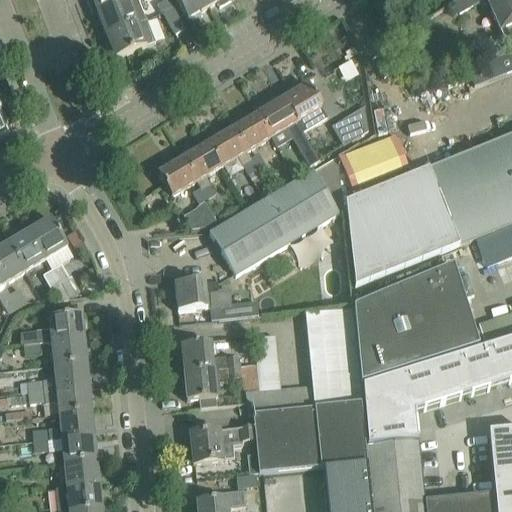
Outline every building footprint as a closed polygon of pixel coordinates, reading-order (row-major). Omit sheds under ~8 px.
[(90,0),(91,1),(86,3),(92,17),(96,16),(136,0),(90,0)] [(136,0),(96,16),(105,38),(145,23),(136,0)] [(209,10),(202,0),(173,0),(187,23),(209,10)] [(202,0),(209,10),(216,6),(219,10),(233,2),(231,0),(202,0)] [(511,0),(461,0),(453,5),(459,16),(485,1),(504,45),(511,41),(511,0)] [(172,10),(167,2),(157,8),(162,16),(172,10)] [(172,10),(162,16),(174,38),(185,32),(172,10)] [(111,63),(114,61),(115,62),(156,46),(146,23),(145,23),(105,38),(109,47),(105,48),(111,63)] [(474,90),(492,83),(492,84),(508,77),(511,75),(511,54),(484,66),(467,73),(474,90)] [(328,75),(333,88),(360,77),(355,64),(328,75)] [(296,126),(297,126),(303,136),(327,121),(307,88),(282,103),(296,126)] [(257,118),(271,141),(296,126),(282,103),(271,110),(268,105),(254,113),(257,118)] [(368,135),(364,110),(331,129),(343,149),(368,135)] [(0,139),(9,135),(6,131),(7,130),(0,118),(0,139)] [(271,141),(257,118),(232,133),(246,156),(271,141)] [(221,171),(246,156),(232,133),(207,148),(221,171)] [(511,229),(511,138),(428,172),(429,174),(345,208),(354,292),(459,250),(459,251),(511,229)] [(310,170),(320,164),(305,140),(295,147),(310,170)] [(207,148),(182,162),(196,185),(221,171),(207,148)] [(250,162),(269,194),(270,193),(258,173),(265,168),(258,156),(250,162)] [(341,195),(355,194),(353,159),(340,159),(341,195)] [(312,174),(245,215),(209,237),(235,280),(343,215),(340,200),(336,160),(313,175),(312,174)] [(157,177),(171,200),(196,185),(182,162),(157,177)] [(247,179),(260,199),(269,194),(250,162),(240,167),(247,179)] [(199,191),(207,203),(216,198),(208,186),(199,191)] [(196,204),(179,214),(189,231),(204,229),(216,222),(206,204),(207,203),(199,191),(191,196),(196,204)] [(50,222),(29,235),(45,263),(67,251),(50,222)] [(482,246),(471,250),(484,280),(511,268),(511,230),(481,243),(482,246)] [(29,235),(8,247),(24,276),(45,263),(29,235)] [(24,276),(8,247),(0,251),(0,281),(4,288),(24,276)] [(51,273),(69,302),(69,301),(79,295),(71,280),(69,281),(61,268),(51,273)] [(511,316),(477,327),(478,332),(473,333),(453,269),(353,310),(360,387),(478,349),(479,350),(360,388),(402,375),(511,340),(511,316)] [(51,273),(42,279),(57,304),(69,302),(51,273)] [(0,281),(0,304),(8,318),(18,312),(9,298),(3,288),(4,288),(0,281)] [(194,285),(174,288),(177,316),(210,312),(211,325),(231,323),(258,320),(257,306),(231,309),(229,295),(218,296),(206,298),(204,284),(194,285)] [(19,292),(9,298),(18,312),(27,307),(27,306),(19,292)] [(313,412),(361,407),(352,312),(304,317),(311,389),(313,412)] [(81,317),(61,319),(48,321),(49,334),(21,337),(22,349),(39,347),(51,346),(83,342),(81,317)] [(280,393),(275,339),(253,341),(258,396),(280,393)] [(83,342),(51,346),(53,370),(86,366),(83,342)] [(511,342),(362,390),(368,450),(417,445),(414,415),(511,384),(511,342)] [(183,377),(240,371),(239,360),(226,361),(226,360),(212,361),(210,346),(181,349),(183,377)] [(22,349),(23,359),(40,358),(39,347),(22,349)] [(26,386),(27,397),(89,391),(86,366),(53,370),(55,383),(26,386)] [(183,377),(186,405),(199,403),(200,412),(217,411),(216,401),(220,401),(218,387),(228,386),(227,381),(241,380),(240,371),(183,377)] [(311,389),(280,393),(258,396),(246,397),(248,418),(252,418),(313,412),(311,389)] [(89,391),(27,397),(29,408),(44,406),(44,408),(57,406),(58,418),(91,415),(89,391)] [(253,431),(255,444),(258,477),(338,469),(338,470),(366,467),(367,467),(361,407),(313,412),(252,418),(253,431)] [(60,431),(31,434),(32,445),(50,444),(61,443),(94,439),(91,415),(58,418),(60,431)] [(190,441),(185,441),(188,465),(192,465),(193,468),(212,466),(222,465),(222,464),(231,463),(234,463),(233,451),(242,449),(242,446),(255,444),(253,431),(227,434),(209,436),(189,438),(190,441)] [(511,511),(511,433),(488,436),(495,511),(511,511)] [(96,464),(94,439),(61,443),(63,467),(96,464)] [(51,455),(50,444),(32,445),(33,457),(51,455)] [(417,445),(368,450),(374,511),(493,511),(492,497),(423,504),(417,445)] [(99,488),(96,464),(63,467),(66,491),(55,492),(55,493),(99,488)] [(338,470),(322,472),(324,489),(326,511),(371,511),(366,467),(338,470)] [(101,511),(99,488),(55,493),(57,511),(101,511)] [(243,496),(208,499),(208,504),(197,505),(197,511),(236,511),(245,511),(243,496)]
